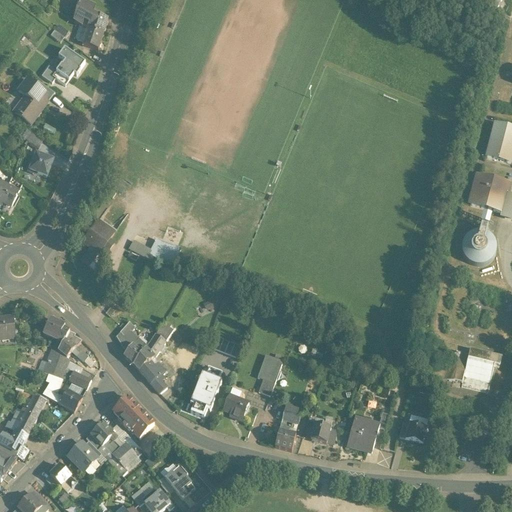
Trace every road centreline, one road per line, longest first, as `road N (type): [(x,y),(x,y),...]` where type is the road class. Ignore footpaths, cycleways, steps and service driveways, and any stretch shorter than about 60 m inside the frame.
road 1 (tertiary): [(127,0),(94,129),(58,217),(30,255)]
road 2 (tertiary): [(254,459),(370,482),(476,488)]
road 3 (residential): [(0,502),(125,376)]
road 4 (tertiary): [(125,376),(177,427),(254,459)]
road 5 (tertiary): [(32,278),(125,376)]
